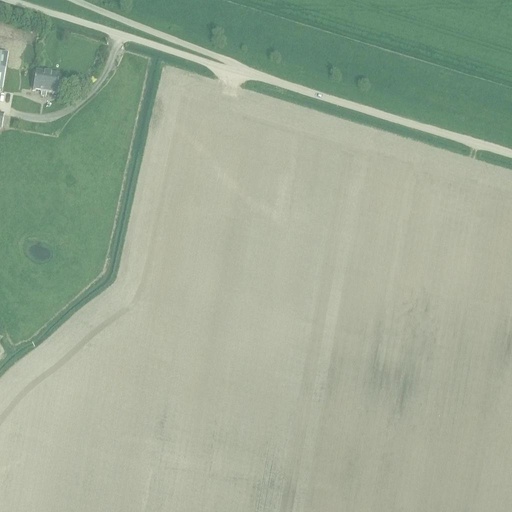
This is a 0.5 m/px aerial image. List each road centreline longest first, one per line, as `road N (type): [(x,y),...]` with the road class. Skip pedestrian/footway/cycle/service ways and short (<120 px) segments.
road 1 (unclassified): [(511,154),(243,73)]
road 2 (unclassified): [(9,0),(243,73)]
road 3 (unclassified): [(243,73),(77,0)]
